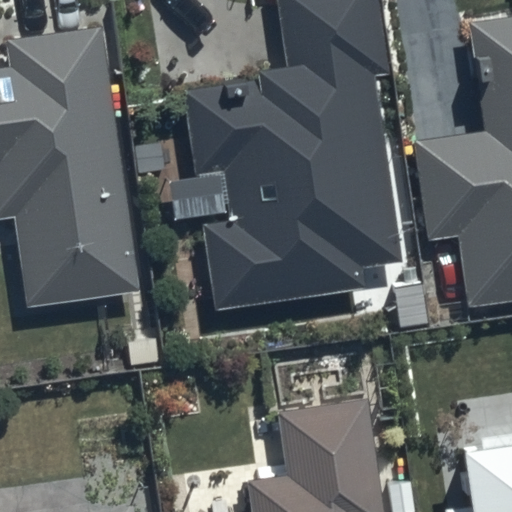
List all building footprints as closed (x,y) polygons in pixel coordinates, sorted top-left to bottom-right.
[(254,70),(182,79),(192,163),(220,160),(226,209),(201,212),(212,302),(364,284),(361,257),(396,252),(374,67),(387,65),(378,0),(279,0),(286,54),(253,58),(254,70)] [(479,125),(409,133),(421,229),(455,225),(464,293),(511,287),(511,5),(466,11),(479,125)] [(0,206),(10,205),(23,296),(136,280),(99,17),(2,31),(6,63),(0,63),(0,206)] [(381,511),(367,390),(273,401),(281,466),(246,470),(250,511),(381,511)] [(469,495),(440,499),(441,511),(511,511),(511,423),(460,431),(469,495)] [(100,511),(99,500),(23,511),(100,511)]
